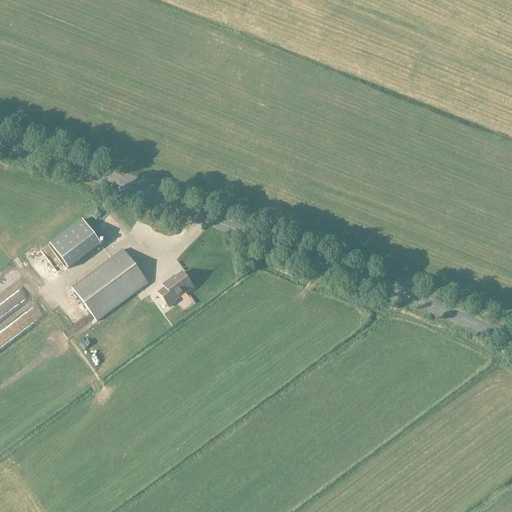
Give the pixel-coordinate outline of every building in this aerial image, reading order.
[(100,246),(81,221),(48,245),(67,270),(100,246)] [(147,284),(122,251),(70,289),(95,323),(147,284)] [(163,288),(157,294),(168,308),(175,303),(174,302),(192,288),(181,274),(175,278),(174,277),(162,286),(163,288)] [(6,299),(0,303),(0,314),(12,307),(6,299)] [(0,328),(0,343),(34,319),(28,309),(0,328)] [(80,353),(85,350),(84,348),(90,345),(82,331),(71,337),(80,353)]
